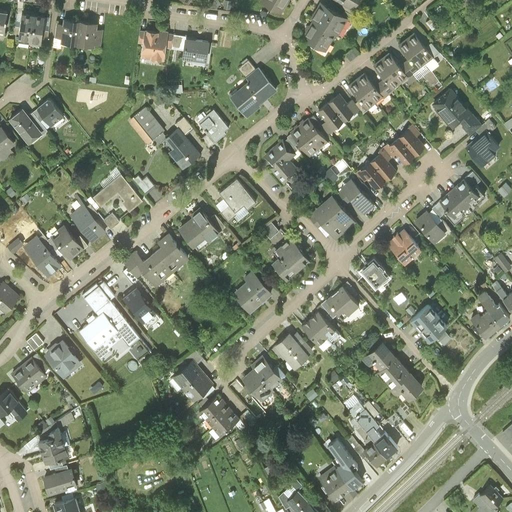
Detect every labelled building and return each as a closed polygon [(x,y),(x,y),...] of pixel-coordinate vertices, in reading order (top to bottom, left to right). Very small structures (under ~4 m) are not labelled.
[(260,0),(260,1),(273,8),(280,12),(287,0),(260,0)] [(337,0),(343,3),(352,8),(353,7),(356,0),(337,0)] [(342,15),(321,3),(311,20),(312,21),(336,34),(338,35),(348,18),(342,15)] [(352,8),(343,3),(340,8),(345,10),(351,14),(355,8),(353,7),(352,8)] [(351,14),(345,10),(342,15),(348,18),(349,19),(351,14)] [(34,15),(23,13),(21,26),(19,38),(19,39),(31,41),(34,15)] [(45,16),(34,15),(31,41),(41,42),(42,40),(43,29),(45,16)] [(81,20),(65,18),(64,24),(62,40),(62,42),(78,44),(81,20)] [(98,22),(81,20),(78,44),(94,46),(95,44),(97,28),(98,22)] [(336,34),(312,21),(310,25),(307,25),(305,29),(305,32),(302,37),(326,51),(336,34)] [(62,40),(64,24),(57,23),(55,40),(62,40)] [(101,45),(104,29),(97,28),(95,44),(101,45)] [(160,32),(146,30),(146,31),(145,44),(143,57),(164,60),(166,47),(168,33),(168,31),(160,30),(160,32)] [(415,33),(407,39),(425,61),(433,55),(425,46),(415,33)] [(185,36),(174,34),(172,47),(184,49),(185,37),(185,36)] [(210,40),(185,37),(184,49),(183,58),(207,61),(210,40)] [(417,67),(425,61),(407,39),(399,45),(409,57),(417,67)] [(431,42),(425,46),(433,55),(438,51),(431,42)] [(354,48),(345,55),(350,61),(359,53),(354,48)] [(390,53),(382,59),(400,81),(408,75),(400,65),(390,53)] [(417,67),(409,57),(400,65),(408,75),(417,67)] [(392,88),(400,81),(382,59),(374,65),(384,78),(392,88)] [(248,78),(257,70),(250,61),(240,69),(248,78)] [(276,88),(259,69),(257,70),(248,78),(250,81),(231,97),(240,108),(241,107),(248,115),(260,105),(258,103),(276,88)] [(365,73),(357,79),(375,101),(383,95),(375,85),(365,73)] [(392,88),(384,78),(375,85),(383,95),(384,96),(393,89),(392,88)] [(367,108),(375,101),(357,79),(350,85),(361,99),(367,108)] [(483,123),(450,86),(431,103),(435,107),(434,109),(449,125),(451,125),(454,128),(460,123),(470,135),(477,129),(483,123)] [(339,93),(329,101),(343,119),(353,111),(347,104),(339,93)] [(64,114),(51,98),(48,98),(38,105),(38,106),(38,108),(51,125),(63,116),(64,114)] [(361,99),(355,103),(360,109),(363,113),(368,109),(367,108),(361,99)] [(352,100),(347,104),(353,111),(355,113),(360,109),(355,103),(352,100)] [(333,128),(343,119),(329,101),(318,110),(327,120),(333,128)] [(164,130),(145,106),(133,116),(152,139),(162,131),(163,131),(164,130)] [(51,125),(38,108),(33,112),(47,129),(51,125)] [(481,114),(487,120),(490,118),(493,114),(487,108),(481,114)] [(28,116),(23,109),(11,119),(29,141),(41,131),(28,116)] [(228,127),(213,109),(198,121),(208,133),(214,142),(226,133),(225,130),(228,127)] [(47,129),(33,112),(28,116),(41,131),(43,134),(48,130),(47,129)] [(314,115),(309,119),(317,128),(322,124),(314,115)] [(178,126),(184,134),(192,127),(183,117),(175,124),(178,126)] [(308,118),(300,125),(318,147),(326,140),(317,128),(309,119),(308,118)] [(483,123),(477,129),(480,133),(486,128),(489,131),(496,125),(490,118),(487,120),(483,123)] [(327,120),(322,124),(329,134),(334,129),(333,128),(327,120)] [(409,127),(410,128),(417,136),(421,133),(413,124),(409,127)] [(309,154),(318,147),(300,125),(291,132),(292,133),(299,142),(309,154)] [(184,134),(178,126),(167,136),(165,137),(165,138),(176,150),(171,153),(183,167),(200,153),(184,134)] [(13,143),(1,127),(0,127),(0,157),(1,157),(3,159),(13,151),(9,147),(13,143)] [(417,136),(410,128),(399,137),(415,156),(426,147),(417,136)] [(489,131),(486,128),(480,133),(466,146),(481,163),(495,151),(496,146),(499,143),(489,131)] [(167,136),(163,131),(162,131),(152,139),(157,145),(165,138),(165,137),(167,136)] [(214,142),(208,133),(203,138),(209,146),(214,142)] [(292,133),(287,137),(288,138),(295,146),(299,142),(292,133)] [(415,156),(399,137),(389,146),(395,153),(405,165),(415,156)] [(285,141),(283,138),(263,156),(271,166),(274,164),(275,166),(290,160),(297,154),(295,152),(285,141)] [(288,138),(285,141),(295,152),(298,149),(295,146),(288,138)] [(387,144),(383,148),(391,157),(395,153),(387,144)] [(383,148),(379,151),(381,153),(387,160),(391,157),(383,148)] [(387,160),(381,153),(371,162),(386,181),(397,172),(387,160)] [(299,170),(290,160),(275,166),(274,164),(271,166),(270,168),(283,183),(299,170)] [(386,181),(371,162),(360,171),(367,180),(376,190),(386,181)] [(339,176),(331,168),(324,175),(331,183),(339,176)] [(472,170),(464,178),(473,187),(481,180),(472,170)] [(356,174),(358,177),(364,183),(367,180),(360,171),(359,171),(356,174)] [(142,200),(121,173),(94,196),(101,205),(118,191),(121,195),(119,197),(129,210),(142,200)] [(138,175),(134,179),(144,192),(153,184),(147,177),(142,180),(138,175)] [(358,177),(354,180),(362,190),(367,186),(364,183),(358,177)] [(463,177),(451,188),(469,206),(480,196),(473,187),(464,178),(463,177)] [(256,201),(237,178),(220,192),(230,203),(236,211),(244,204),(247,208),(256,201)] [(327,183),(323,178),(317,183),(321,188),(327,183)] [(354,180),(351,178),(341,187),(344,189),(352,199),(365,213),(375,204),(362,190),(354,180)] [(299,179),(290,187),(295,192),(304,185),(299,179)] [(511,189),(505,182),(498,189),(504,195),(511,189)] [(451,188),(440,199),(441,199),(449,208),(457,217),(469,206),(451,188)] [(352,199),(344,189),(334,197),(343,207),(352,199)] [(334,197),(324,206),(347,232),(357,223),(343,207),(334,197)] [(449,208),(441,199),(432,207),(433,208),(440,216),(449,208)] [(91,203),(86,207),(93,216),(98,212),(91,203)] [(237,213),(230,203),(222,210),(229,219),(237,213)] [(86,207),(84,204),(71,214),(92,240),(105,230),(93,216),(86,207)] [(347,232),(324,206),(313,215),(314,216),(322,225),(337,241),(347,232)] [(210,218),(201,208),(193,214),(194,216),(180,228),(194,244),(205,234),(209,239),(220,230),(210,218)] [(433,208),(429,212),(437,221),(441,218),(440,216),(433,208)] [(429,212),(427,209),(415,220),(435,243),(447,232),(437,221),(429,212)] [(119,220),(113,212),(104,218),(111,227),(119,220)] [(215,214),(210,218),(220,230),(220,231),(226,226),(215,214)] [(322,225),(314,216),(311,219),(318,228),(322,225)] [(451,229),(441,218),(437,221),(447,232),(451,229)] [(278,230),(272,222),(263,230),(270,238),(279,231),(278,230)] [(412,224),(408,228),(416,237),(420,233),(412,224)] [(76,239),(65,225),(52,235),(53,236),(60,245),(65,251),(70,257),(82,247),(76,239)] [(421,248),(403,229),(388,243),(405,262),(421,248)] [(188,256),(169,232),(159,241),(162,245),(145,260),(139,264),(146,272),(155,283),(188,256)] [(45,235),(40,239),(50,252),(55,248),(48,240),(45,235)] [(80,235),(76,239),(82,247),(83,248),(88,245),(80,235)] [(40,239),(37,236),(25,247),(48,275),(60,264),(50,252),(40,239)] [(60,245),(53,236),(48,240),(55,248),(56,249),(60,245)] [(312,260),(291,237),(290,238),(274,251),(279,257),(272,264),(288,281),(307,265),(312,260)] [(18,238),(8,245),(13,251),(23,244),(18,238)] [(60,245),(56,249),(60,255),(65,251),(60,245)] [(136,250),(124,260),(139,278),(146,272),(139,264),(145,260),(136,250)] [(511,262),(501,250),(494,256),(505,270),(511,263),(511,262)] [(392,277),(374,258),(359,271),(376,289),(382,284),(383,285),(385,284),(392,277)] [(128,266),(123,270),(133,283),(139,278),(128,266)] [(258,269),(254,273),(267,288),(271,285),(258,269)] [(254,273),(253,272),(245,279),(248,282),(234,294),(250,313),(272,294),(267,288),(254,273)] [(496,279),(491,284),(511,309),(511,290),(508,293),(496,279)] [(82,294),(99,315),(104,312),(123,335),(129,343),(140,335),(110,298),(115,295),(104,281),(99,285),(97,282),(82,294)] [(19,296),(3,282),(1,284),(0,285),(0,304),(6,310),(19,296)] [(471,292),(474,296),(477,299),(479,297),(501,323),(510,315),(499,302),(497,305),(493,300),(494,300),(481,284),(471,292)] [(124,295),(143,320),(156,310),(147,298),(137,285),(124,295)] [(360,304),(342,285),(326,300),(338,313),(343,319),(360,304)] [(486,335),(501,323),(479,297),(477,299),(474,296),(466,302),(475,313),(482,307),(486,312),(481,316),(478,313),(472,319),(486,335)] [(326,300),(321,304),(332,316),(333,317),(338,313),(326,300)] [(332,316),(321,304),(317,307),(319,309),(325,316),(327,314),(331,318),(332,316)] [(439,315),(429,304),(410,320),(420,332),(439,315)] [(325,316),(319,309),(311,317),(328,337),(337,329),(325,316)] [(123,335),(104,312),(99,315),(80,330),(101,356),(111,348),(110,346),(123,335)] [(448,326),(439,315),(420,332),(429,342),(448,326)] [(328,337),(311,317),(302,325),(319,345),(328,337)] [(445,329),(437,337),(444,344),(452,336),(445,329)] [(293,335),(290,331),(274,345),(285,357),(294,368),(310,354),(293,335)] [(297,331),(293,335),(310,354),(314,350),(297,331)] [(43,341),(36,333),(28,340),(35,348),(43,341)] [(48,351),(47,354),(64,374),(80,360),(74,353),(75,351),(75,348),(74,346),(71,346),(69,346),(63,339),(59,342),(56,342),(49,348),(49,350),(48,351)] [(396,355),(383,340),(361,359),(369,367),(374,363),(380,369),(396,355)] [(285,357),(274,345),(270,348),(278,357),(281,355),(283,358),(285,357)] [(197,347),(185,355),(190,361),(193,359),(197,364),(205,357),(197,347)] [(37,353),(33,357),(45,371),(49,368),(37,353)] [(251,364),(254,367),(271,387),(281,378),(273,369),(274,368),(262,354),(251,364)] [(410,370),(396,355),(380,369),(377,371),(392,387),(410,370)] [(33,357),(32,356),(14,371),(28,389),(47,374),(45,371),(33,357)] [(197,364),(193,359),(190,361),(172,376),(182,387),(192,379),(203,370),(197,364)] [(274,368),(273,369),(281,378),(285,373),(278,365),(274,368)] [(271,387),(254,367),(242,377),(248,383),(256,392),(263,400),(275,390),(271,387)] [(192,379),(182,387),(193,399),(196,396),(199,393),(212,382),(213,381),(203,370),(192,379)] [(339,377),(334,370),(329,374),(334,381),(339,377)] [(425,386),(410,370),(392,387),(389,390),(396,398),(401,393),(408,401),(425,386)] [(215,387),(212,382),(199,393),(204,397),(208,393),(215,387)] [(256,392),(248,383),(244,387),(251,396),(256,392)] [(27,408),(9,388),(0,395),(0,413),(7,407),(17,418),(27,408)] [(317,394),(313,388),(305,394),(310,400),(317,394)] [(213,398),(208,393),(204,397),(197,402),(202,408),(213,398)] [(225,401),(219,393),(213,398),(202,408),(199,410),(206,418),(225,401)] [(77,406),(74,401),(68,404),(70,409),(77,406)] [(233,409),(225,401),(206,418),(214,427),(233,409)] [(355,416),(365,408),(359,401),(349,409),(355,416)] [(376,401),(372,404),(378,411),(382,408),(376,401)] [(412,412),(404,404),(400,408),(408,416),(412,412)] [(256,416),(249,408),(239,417),(240,418),(247,425),(256,416)] [(375,441),(385,432),(365,408),(355,416),(372,437),(375,441)] [(408,416),(400,408),(396,412),(403,420),(408,416)] [(239,417),(233,409),(214,427),(221,435),(240,418),(239,417)] [(75,417),(71,411),(56,420),(59,426),(75,417)] [(51,415),(46,419),(49,423),(54,420),(51,415)] [(372,437),(355,416),(350,421),(357,429),(355,430),(369,445),(371,443),(369,440),(372,437)] [(48,425),(43,419),(37,424),(42,429),(48,425)] [(511,440),(511,423),(502,432),(511,442),(511,440)] [(40,440),(43,451),(65,444),(59,426),(49,432),(50,436),(39,439),(40,440)] [(385,432),(375,441),(389,457),(399,448),(385,432)] [(405,432),(401,435),(409,444),(412,441),(405,432)] [(28,449),(40,440),(36,435),(24,445),(28,449)] [(364,449),(351,435),(346,439),(353,447),(352,447),(363,459),(366,455),(368,454),(364,449)] [(378,466),(389,457),(375,441),(372,437),(369,440),(371,443),(369,445),(364,449),(368,454),(366,455),(371,461),(373,459),(378,466)] [(329,445),(342,464),(350,466),(352,465),(349,462),(354,459),(338,439),(329,445)] [(68,456),(65,444),(43,451),(47,462),(50,461),(65,457),(68,456)] [(65,457),(50,461),(52,467),(55,465),(67,462),(65,457)] [(67,462),(55,465),(57,471),(69,467),(67,462)] [(337,467),(335,464),(320,475),(337,497),(351,486),(343,475),(337,467)] [(337,467),(343,475),(351,486),(352,487),(361,480),(350,466),(342,464),(337,467)] [(76,480),(71,467),(69,467),(57,471),(45,475),(50,492),(67,486),(66,483),(76,480)] [(297,479),(292,483),(297,489),(298,489),(303,485),(297,479)] [(292,483),(284,491),(289,497),(297,489),(292,483)] [(502,498),(491,486),(481,495),(492,507),(502,498)] [(320,511),(298,489),(297,489),(289,497),(288,499),(292,504),(298,510),(295,511),(320,511)] [(286,507),(292,504),(288,499),(289,497),(284,491),(279,495),(286,507)] [(492,507),(481,495),(480,495),(474,501),(479,506),(477,508),(481,511),(493,511),(495,510),(492,507)] [(79,511),(74,496),(55,502),(58,511),(79,511)] [(270,511),(283,511),(282,509),(276,511),(269,499),(265,502),(270,511)] [(270,511),(265,502),(260,504),(263,511),(270,511)]
